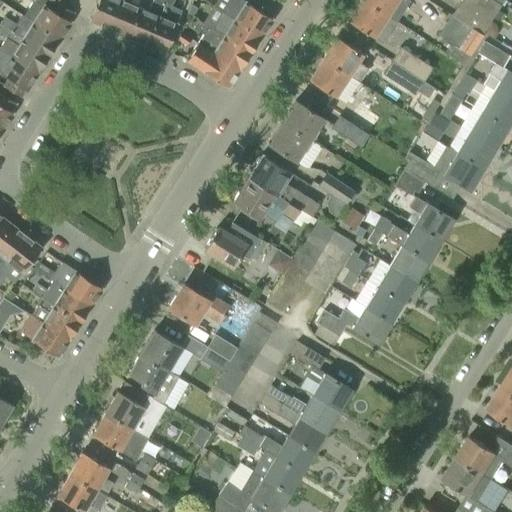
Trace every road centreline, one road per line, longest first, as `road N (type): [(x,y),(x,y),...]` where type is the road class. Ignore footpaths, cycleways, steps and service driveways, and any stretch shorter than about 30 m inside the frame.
road 1 (residential): [(234,118),(111,51),(86,51),(66,64),(10,150),(2,177),(15,202),(134,278)]
road 2 (residential): [(383,511),(511,312)]
road 3 (residential): [(134,278),(234,118)]
road 4 (residential): [(234,118),(312,0)]
road 5 (residential): [(65,393),(134,278)]
road 6 (residential): [(0,504),(65,393)]
